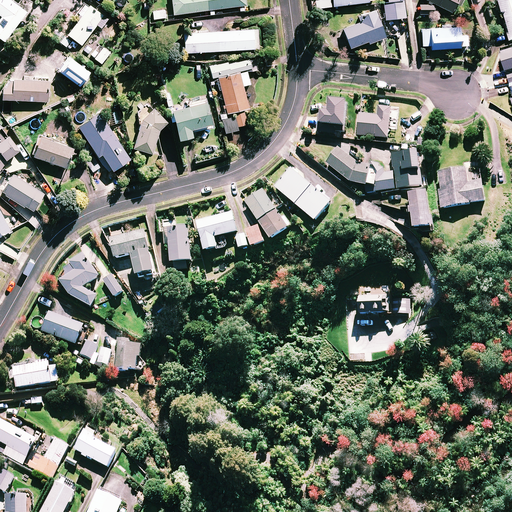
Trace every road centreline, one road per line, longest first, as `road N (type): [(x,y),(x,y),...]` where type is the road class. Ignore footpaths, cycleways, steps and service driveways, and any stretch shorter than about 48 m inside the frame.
road 1 (residential): [(299,69),(281,131),(257,157),(232,174),(68,223),(0,328)]
road 2 (residential): [(457,97),(427,82),(299,69)]
